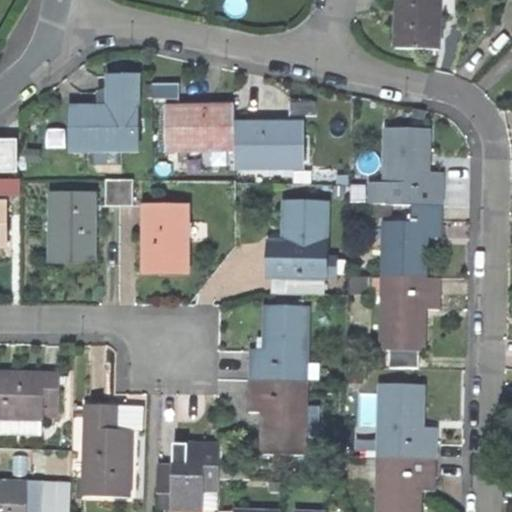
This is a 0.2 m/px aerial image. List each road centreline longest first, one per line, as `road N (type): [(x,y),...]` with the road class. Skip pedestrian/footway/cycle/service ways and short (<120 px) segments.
road 1 (residential): [(322,66),(460,102),(491,144),(484,511)]
road 2 (residential): [(59,17),(322,66)]
road 3 (residential): [(0,323),(174,322),(172,387)]
